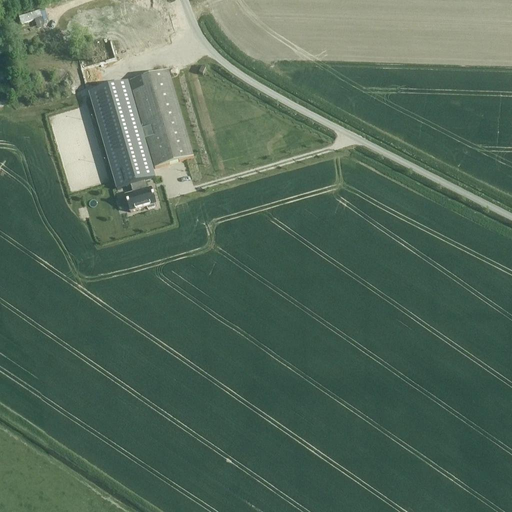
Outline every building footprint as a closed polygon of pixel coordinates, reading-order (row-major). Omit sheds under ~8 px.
[(100,0),(70,0),(39,9),(48,43),(108,27),(100,0)] [(144,34),(171,27),(165,4),(128,13),(132,28),(133,28),(134,33),(140,31),(139,28),(143,27),(144,34)] [(169,71),(129,83),(155,169),(194,157),(169,71)] [(95,93),(89,95),(117,191),(131,187),(146,183),(156,180),(128,83),(95,93)] [(133,194),(125,197),(130,213),(148,208),(148,211),(155,209),(154,206),(156,206),(152,189),(148,190),(147,186),(146,183),(131,187),(133,194)]
